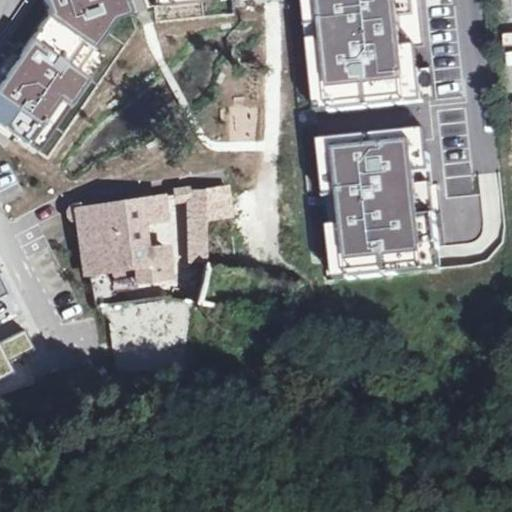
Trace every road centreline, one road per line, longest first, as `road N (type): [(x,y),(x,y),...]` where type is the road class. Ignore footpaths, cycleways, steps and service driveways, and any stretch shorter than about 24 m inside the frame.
road 1 (residential): [(471,0),(489,173)]
road 2 (residential): [(0,225),(64,358)]
